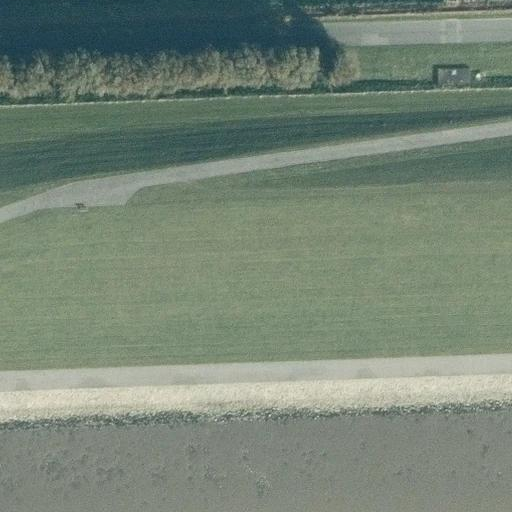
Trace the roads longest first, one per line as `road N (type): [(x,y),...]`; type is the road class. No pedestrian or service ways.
road 1 (track): [(0,223),(58,203),(511,132)]
road 2 (unclassified): [(511,32),(0,48)]
